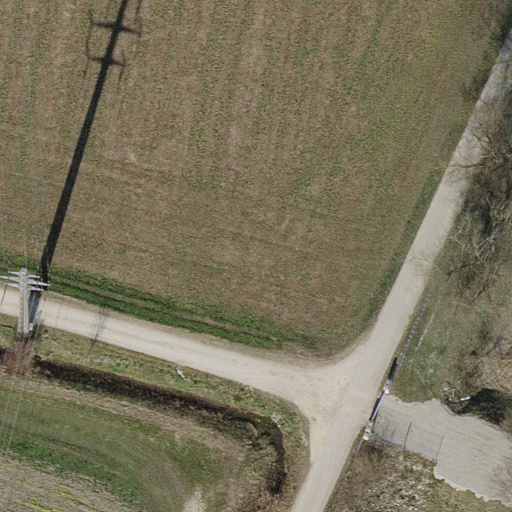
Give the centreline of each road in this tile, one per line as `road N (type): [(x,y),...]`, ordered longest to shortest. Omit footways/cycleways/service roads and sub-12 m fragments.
road 1 (track): [(305,511),(511,57)]
road 2 (track): [(353,406),(0,311)]
